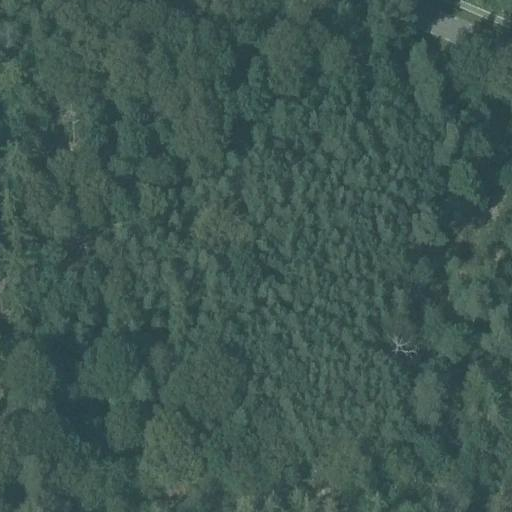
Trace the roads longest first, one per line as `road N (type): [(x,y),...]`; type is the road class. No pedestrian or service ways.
road 1 (track): [(146,511),(511,482)]
road 2 (secondary): [(511,51),(389,0)]
